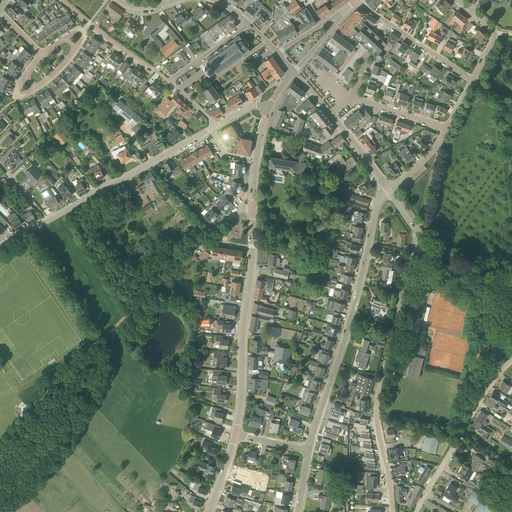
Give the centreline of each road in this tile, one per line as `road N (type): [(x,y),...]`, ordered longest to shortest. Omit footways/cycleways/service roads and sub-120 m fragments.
road 1 (residential): [(392,511),(378,400),(416,231)]
road 2 (residential): [(308,450),(376,210),(390,191)]
road 3 (residential): [(0,246),(211,128)]
road 4 (tertiary): [(236,435),(253,209)]
road 5 (residential): [(415,511),(511,359)]
road 6 (track): [(115,326),(31,404),(0,451)]
road 7 (residential): [(356,0),(473,80)]
road 8 (residential): [(511,327),(416,231)]
road 9 (residential): [(168,81),(61,0)]
